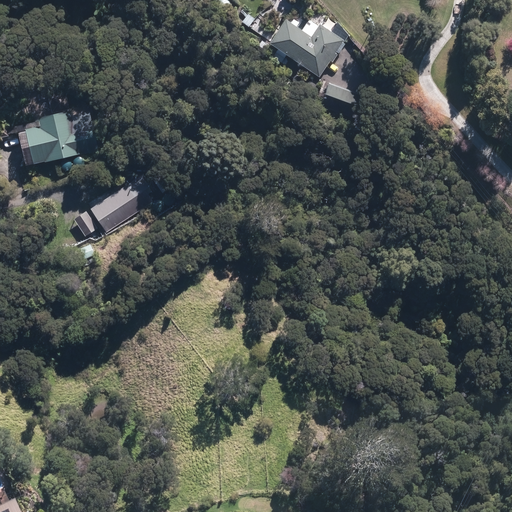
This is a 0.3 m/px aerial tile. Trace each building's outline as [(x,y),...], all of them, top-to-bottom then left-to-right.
[(288,18),(271,41),(320,75),(331,60),(333,62),(350,37),(335,26),(332,30),(323,23),(328,17),(315,8),(302,28),(288,18)] [(362,94),(331,81),(327,89),(359,102),(362,94)] [(102,151),(93,112),(73,117),(72,109),(37,117),(39,125),(25,128),(34,166),(102,151)] [(166,169),(154,176),(163,192),(175,185),(166,169)] [(142,174),(90,204),(109,232),(160,200),(142,174)] [(89,208),(74,216),(85,235),(99,227),(89,208)] [(91,241),(80,247),(86,259),(97,253),(91,241)] [(25,511),(18,498),(0,506),(0,511),(25,511)]
